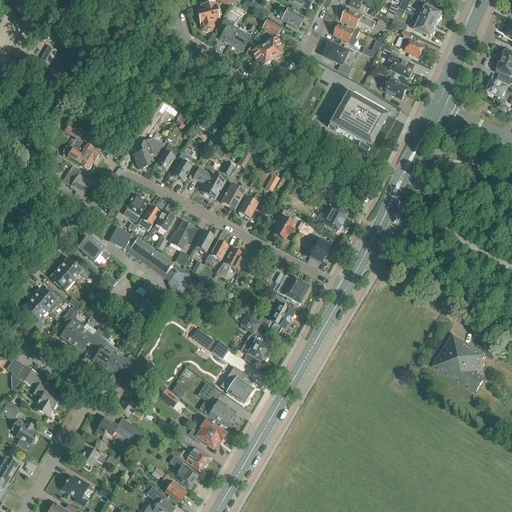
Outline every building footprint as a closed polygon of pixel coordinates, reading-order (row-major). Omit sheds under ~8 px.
[(234,4),(228,0),(217,0),(217,1),(231,9),(234,4)] [(313,1),(311,0),(290,0),(288,5),(298,10),(299,8),(307,12),(307,10),(309,10),(311,7),(310,5),(313,1)] [(362,0),(353,0),(350,7),(360,12),(365,1),(362,0)] [(405,12),(412,16),(435,27),(437,23),(440,22),(442,18),(441,16),(424,8),(421,14),(408,7),(410,3),(405,0),(403,0),(399,9),(405,12)] [(243,9),(253,15),(258,7),(253,4),(251,6),(246,3),(243,9)] [(200,7),(200,11),(197,12),(200,26),(202,31),(206,34),(211,33),(214,28),(213,26),(216,25),(215,23),(219,22),(215,7),(211,8),(211,4),(200,7)] [(393,21),(399,9),(393,5),(386,18),(393,21)] [(258,7),(255,13),(264,18),(268,12),(258,7)] [(278,11),(281,12),(277,18),(282,21),(297,29),(303,19),(280,7),(278,11)] [(399,9),(396,16),(402,19),(405,12),(399,9)] [(341,21),(357,29),(360,23),(373,29),(375,26),(376,24),(357,15),(357,16),(346,11),(341,21)] [(239,31),(234,28),(235,25),(236,25),(239,19),(229,13),(225,20),(220,29),(225,32),(220,40),(230,46),(239,31)] [(435,33),(434,30),(435,27),(412,16),(410,20),(415,22),(416,20),(418,21),(414,30),(430,38),(433,37),(435,33)] [(376,24),(375,26),(388,33),(391,27),(378,20),(376,24)] [(405,33),(408,26),(394,20),(391,26),(398,29),(405,33)] [(262,29),(277,37),(280,29),(266,22),(262,29)] [(335,32),(334,35),(334,36),(334,37),(348,44),(353,46),(356,40),(362,43),(365,37),(359,34),(354,32),(353,33),(339,26),(337,31),(335,32)] [(399,50),(420,60),(425,48),(411,42),(413,36),(405,33),(398,29),(395,35),(405,39),(402,44),(399,50)] [(239,31),(230,46),(240,52),(249,37),(239,31)] [(269,43),(264,46),(272,61),(283,55),(280,51),(283,49),(277,39),(274,40),(272,36),(267,39),(269,43)] [(272,61),(264,46),(259,49),(257,44),(252,47),(254,51),(251,53),(257,64),(259,62),(262,67),(272,61)] [(340,66),(338,72),(350,77),(354,70),(343,65),(348,54),(330,45),(324,58),(340,66)] [(48,47),(39,63),(47,68),(56,52),(48,47)] [(390,63),(395,65),(392,73),(395,74),(400,76),(409,81),(415,69),(408,66),(411,60),(385,48),(383,54),(392,59),(390,63)] [(364,49),(362,54),(372,59),(375,54),(364,49)] [(503,57),(500,63),(511,68),(511,53),(506,50),(505,52),(503,51),(501,56),(503,57)] [(496,66),(494,71),(496,72),(495,73),(499,75),(496,81),(509,87),(510,85),(511,86),(511,68),(500,63),(498,67),(496,66)] [(385,93),(402,101),(408,89),(391,81),(385,79),(380,90),(379,90),(380,90),(380,91),(385,93)] [(511,92),(491,83),(489,88),(487,88),(486,90),(487,92),(486,93),(488,94),(488,96),(491,98),(493,96),(502,101),(504,95),(511,98),(511,92)] [(372,142),(373,141),(383,124),(383,123),(379,121),(383,113),(353,96),(348,93),(341,105),(335,116),(329,128),(336,132),(359,145),(364,148),(364,147),(368,140),(372,142)] [(159,108),(150,122),(157,127),(166,113),(159,108)] [(184,133),(192,138),(201,124),(192,120),(184,133)] [(70,124),(66,130),(83,141),(76,151),(70,148),(65,149),(63,153),(63,156),(62,158),(87,173),(88,172),(89,172),(91,168),(91,167),(93,164),(96,161),(97,161),(98,158),(98,157),(100,154),(85,145),(90,137),(70,124)] [(157,157),(164,146),(153,140),(142,144),(141,148),(143,153),(133,157),(139,171),(153,165),(151,159),(157,157)] [(157,168),(157,169),(161,172),(162,171),(167,174),(179,153),(168,147),(156,167),(157,168)] [(246,150),(237,166),(243,169),(252,153),(246,150)] [(173,177),(183,183),(196,160),(191,157),(186,166),(181,163),(173,177)] [(58,160),(53,167),(58,170),(63,163),(58,160)] [(223,175),(228,177),(232,169),(228,166),(223,175)] [(74,195),(81,199),(91,184),(78,176),(81,173),(73,168),(66,179),(70,182),(67,185),(67,187),(75,192),(76,193),(74,195)] [(227,179),(223,177),(220,175),(217,179),(200,169),(194,180),(206,187),(202,193),(215,201),(227,179)] [(265,189),(273,193),(280,180),(273,176),(265,189)] [(247,194),(240,191),(231,185),(221,204),(224,206),(235,212),(242,197),(245,198),(247,194)] [(126,210),(128,211),(124,216),(135,224),(148,206),(135,196),(134,198),(133,199),(131,201),(131,202),(126,210)] [(238,214),(249,220),(253,212),(254,213),(262,199),(256,196),(252,202),(247,199),(238,214)] [(320,223),(323,225),(322,225),(338,234),(347,217),(337,211),(340,206),(332,201),(329,206),(332,207),(327,217),(324,216),(320,223)] [(160,214),(150,207),(138,225),(148,232),(160,214)] [(291,223),(294,218),(285,212),(281,218),(280,218),(275,227),(277,229),(274,236),(284,241),(287,236),(291,238),(294,232),(291,230),(293,225),(291,223)] [(155,227),(166,234),(174,221),(173,220),(174,219),(169,215),(168,217),(163,214),(155,227)] [(171,246),(182,251),(187,242),(191,245),(197,232),(183,224),(175,238),(174,237),(170,245),(171,246)] [(127,253),(148,268),(158,254),(137,240),(136,241),(132,238),(116,230),(110,243),(128,252),(127,253)] [(196,246),(189,259),(193,261),(198,251),(206,255),(214,240),(203,234),(196,246)] [(167,243),(160,239),(155,248),(161,252),(167,243)] [(110,257),(108,255),(94,243),(91,245),(86,240),(78,249),(94,264),(101,256),(106,261),(110,257)] [(310,259),(320,265),(330,248),(320,242),(310,259)] [(213,252),(212,251),(205,264),(210,267),(214,260),(220,263),(228,248),(218,243),(213,252)] [(237,275),(241,270),(245,263),(240,260),(242,256),(233,251),(228,259),(227,258),(221,269),(220,268),(216,275),(224,279),(230,269),(234,271),(234,274),(237,275)] [(158,254),(148,268),(169,283),(168,285),(173,295),(186,297),(192,288),(188,276),(158,254)] [(189,259),(180,254),(175,263),(184,268),(189,259)] [(245,263),(241,270),(240,272),(248,276),(255,263),(247,259),(245,263)] [(73,282),(77,277),(86,281),(90,275),(83,268),(80,271),(68,260),(59,270),(73,282)] [(197,264),(192,274),(197,277),(200,272),(203,267),(197,264)] [(64,292),(73,282),(59,270),(51,280),(64,292)] [(197,277),(197,278),(203,282),(206,276),(200,272),(197,277)] [(105,273),(100,278),(113,289),(117,283),(105,273)] [(277,295),(283,298),(284,298),(287,300),(286,301),(291,304),(292,302),(299,307),(310,289),(294,280),(292,282),(280,275),(275,284),(281,287),(277,295)] [(145,292),(139,288),(135,292),(142,297),(145,292)] [(33,300),(46,312),(48,313),(59,301),(48,290),(45,293),(41,290),(33,300)] [(263,320),(261,325),(270,331),(273,325),(284,332),(294,314),(283,308),(285,303),(273,296),(269,303),(276,307),(273,311),(275,313),(269,323),(263,320)] [(73,299),(68,305),(72,308),(70,310),(74,313),(76,314),(82,307),(73,299)] [(41,317),(46,312),(33,300),(24,310),(28,313),(27,314),(33,319),(32,320),(35,324),(33,326),(38,330),(42,325),(40,323),(43,319),(41,317)] [(253,336),(261,325),(247,315),(239,326),(253,336)] [(68,321),(71,324),(60,338),(71,346),(85,327),(71,317),(68,321)] [(92,350),(100,340),(104,334),(98,330),(96,332),(86,325),(85,327),(71,346),(81,353),(87,346),(92,350)] [(209,350),(215,343),(198,331),(193,338),(209,350)] [(104,334),(100,340),(92,350),(98,354),(93,361),(104,369),(114,355),(104,347),(106,344),(110,339),(104,334)] [(480,366),(477,365),(483,356),(452,336),(432,369),(474,395),(484,379),(475,374),(480,366)] [(244,362),(252,367),(253,367),(256,362),(262,365),(264,364),(267,359),(266,357),(270,350),(249,339),(241,354),(247,357),(244,362)] [(222,361),(229,351),(219,344),(213,354),(222,361)] [(114,355),(104,369),(114,377),(119,369),(125,373),(133,363),(127,358),(124,362),(114,355)] [(125,373),(131,377),(138,367),(133,363),(125,373)] [(174,370),(180,374),(185,367),(179,363),(174,370)] [(131,377),(137,382),(144,371),(138,367),(131,377)] [(24,383),(31,372),(25,368),(17,379),(24,383)] [(137,382),(142,386),(150,375),(144,371),(137,382)] [(31,372),(24,383),(29,387),(30,386),(37,390),(34,394),(41,399),(39,403),(38,403),(34,410),(48,418),(51,412),(52,412),(60,400),(50,394),(51,392),(42,386),(43,384),(43,383),(42,381),(36,377),(37,376),(31,372)] [(226,394),(244,406),(254,391),(231,376),(226,383),(231,386),(226,394)] [(177,385),(172,392),(178,397),(183,390),(177,385)] [(206,385),(199,394),(211,402),(203,414),(210,419),(225,429),(235,415),(221,404),(216,400),(220,394),(211,388),(206,385)] [(165,390),(159,398),(166,403),(172,395),(165,390)] [(121,407),(131,414),(136,408),(125,401),(121,407)] [(23,413),(7,404),(2,413),(16,422),(12,430),(18,434),(16,439),(20,441),(17,446),(28,452),(31,447),(32,448),(38,436),(32,432),(33,430),(18,421),(23,413)] [(127,419),(131,414),(121,407),(117,412),(127,419)] [(145,415),(137,409),(132,416),(140,422),(145,415)] [(145,437),(126,422),(122,420),(117,427),(104,420),(96,433),(104,437),(106,434),(111,438),(116,431),(140,445),(145,437)] [(192,431),(188,437),(199,445),(201,442),(212,450),(218,442),(220,443),(225,436),(213,427),(214,426),(206,420),(199,429),(200,429),(196,434),(192,431)] [(172,421),(167,427),(171,431),(180,437),(182,438),(186,431),(184,430),(172,421)] [(183,451),(178,458),(181,460),(199,473),(200,471),(201,471),(205,465),(207,467),(211,462),(194,450),(196,448),(191,445),(190,444),(184,440),(184,439),(179,445),(191,454),(190,456),(183,451)] [(79,463),(84,466),(82,470),(90,474),(91,474),(89,473),(95,462),(101,465),(103,463),(105,459),(87,449),(79,463)] [(0,482),(8,487),(21,466),(5,456),(0,464),(0,482)] [(110,456),(105,464),(115,469),(115,470),(116,468),(125,473),(128,466),(110,456)] [(201,479),(183,466),(184,464),(174,457),(169,464),(177,470),(175,473),(178,476),(175,480),(188,489),(190,488),(195,481),(197,483),(201,479)] [(155,473),(164,480),(162,481),(170,487),(165,493),(179,504),(187,494),(172,484),(174,482),(157,470),(155,473)] [(87,502),(82,499),(89,487),(77,480),(76,482),(69,479),(62,492),(76,500),(74,503),(83,509),(87,502)] [(0,482),(0,501),(0,500),(8,487),(0,482)] [(108,502),(112,495),(102,489),(98,496),(108,502)] [(146,497),(153,501),(149,506),(144,511),(173,511),(175,511),(166,505),(169,501),(152,489),(146,497)]
